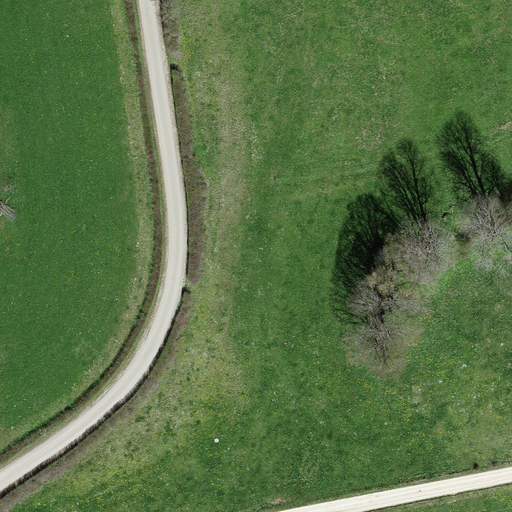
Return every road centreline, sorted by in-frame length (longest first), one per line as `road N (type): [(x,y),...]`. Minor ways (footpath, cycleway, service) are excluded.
road 1 (track): [(159,0),(175,114),(180,292),(97,413),(0,484)]
road 2 (track): [(511,475),(326,511)]
